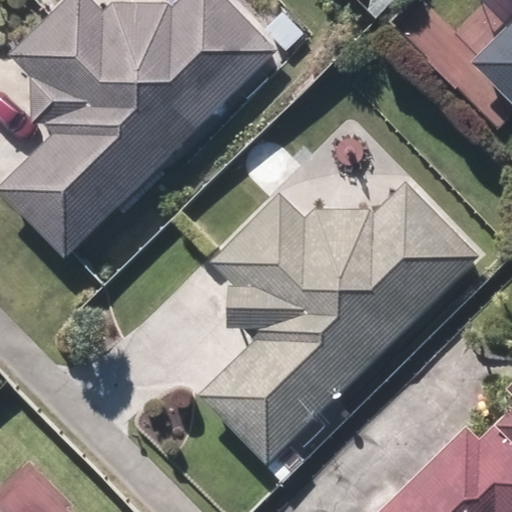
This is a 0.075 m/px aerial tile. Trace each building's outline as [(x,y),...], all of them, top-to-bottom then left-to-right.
[(0,193),(0,197),(62,263),(275,55),(222,0),(185,0),(178,7),(113,6),(103,16),(87,0),(74,0),(12,61),(30,79),(30,126),(42,126),(55,140),(0,193)] [(369,0),(364,5),(374,18),(388,8),(381,0),(369,0)] [(511,28),(472,66),(511,108),(511,28)] [(265,470),(283,488),(304,468),(286,450),(291,444),(309,461),(334,436),(320,421),(481,259),(405,184),(377,213),(313,214),(304,221),(281,198),(213,267),(236,288),(228,289),(228,334),(242,332),(255,346),(203,398),(271,466),(265,470)] [(511,511),(511,386),(506,393),(511,400),(511,411),(478,444),(465,432),(382,511),(511,511)]
